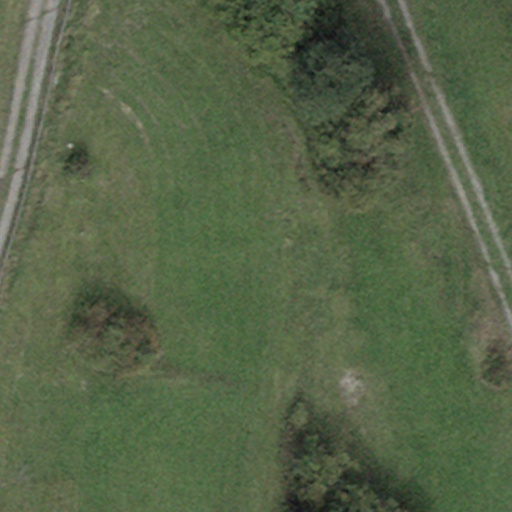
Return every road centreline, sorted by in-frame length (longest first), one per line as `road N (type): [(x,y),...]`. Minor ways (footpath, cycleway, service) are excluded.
road 1 (track): [(405,0),(436,116),(511,316)]
road 2 (track): [(34,0),(0,169)]
